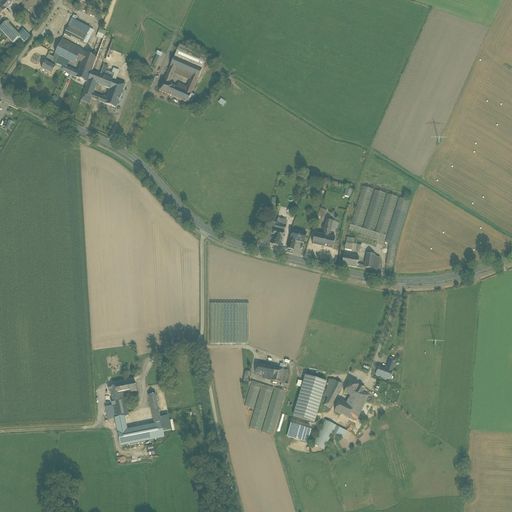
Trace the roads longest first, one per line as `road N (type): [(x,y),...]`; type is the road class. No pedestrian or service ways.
road 1 (tertiary): [(201,229),(401,281),(511,255)]
road 2 (unclassified): [(237,511),(201,347),(201,229)]
road 3 (tertiary): [(0,93),(124,150),(201,229)]
road 4 (track): [(191,0),(124,150)]
road 5 (track): [(338,269),(371,147)]
